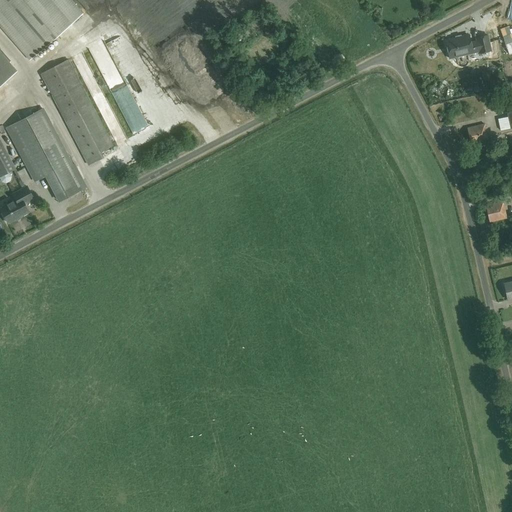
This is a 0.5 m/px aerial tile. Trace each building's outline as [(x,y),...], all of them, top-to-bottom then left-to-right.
[(0,0),(0,26),(30,60),(83,14),(70,0),(0,0)] [(508,54),(511,52),(511,29),(510,30),(509,26),(500,30),(508,54)] [(479,53),(491,51),(488,36),(476,39),(477,44),(470,45),(468,35),(445,40),(449,58),(479,51),(479,53)] [(133,101),(114,51),(106,54),(104,49),(97,52),(99,57),(116,100),(122,98),(124,104),(127,103),(134,122),(143,118),(136,100),(133,101)] [(0,85),(17,71),(0,52),(0,85)] [(41,74),(86,160),(89,166),(103,158),(100,153),(113,146),(67,60),(41,74)] [(0,113),(21,96),(14,87),(0,98),(0,113)] [(59,201),(86,187),(74,164),(72,165),(43,109),(6,128),(35,182),(46,176),(59,201)] [(471,145),(488,142),(485,125),(467,128),(471,145)] [(0,177),(15,169),(0,141),(0,177)] [(24,204),(33,199),(27,187),(13,195),(16,201),(0,209),(8,223),(29,212),(24,204)] [(489,222),(506,218),(503,201),(485,205),(489,222)]
